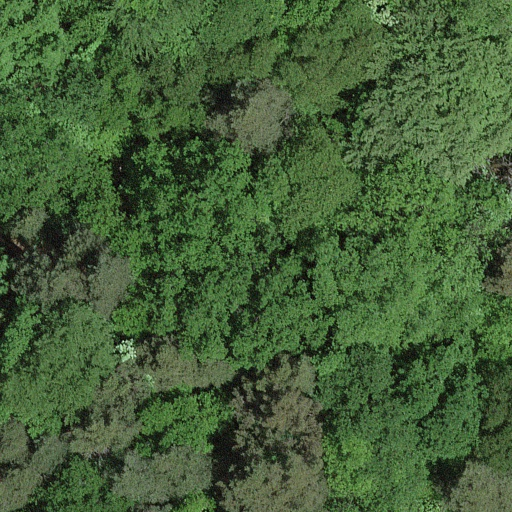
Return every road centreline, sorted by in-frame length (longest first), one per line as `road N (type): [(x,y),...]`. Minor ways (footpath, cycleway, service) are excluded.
road 1 (track): [(511,27),(436,54),(336,75),(175,90),(64,84),(0,66)]
road 2 (track): [(0,267),(78,293),(324,337),(511,328)]
